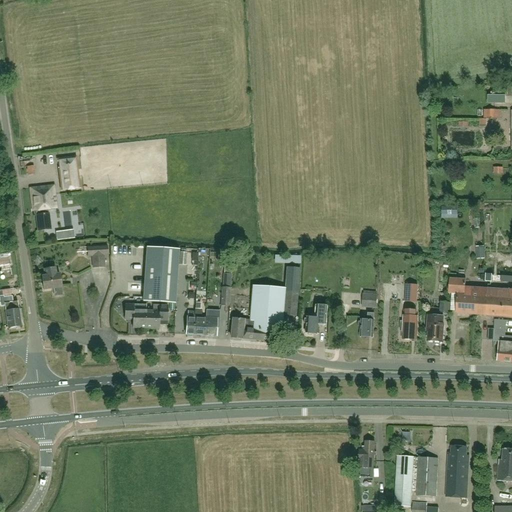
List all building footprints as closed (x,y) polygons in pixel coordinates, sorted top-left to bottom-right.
[(486,118),(501,119),(501,111),(486,110),(486,118)] [(75,158),(58,161),(62,191),(80,189),(75,158)] [(57,209),(54,186),(30,189),(33,212),(36,211),(38,231),(51,230),(48,210),(57,209)] [(476,260),(485,259),(484,246),(475,247),(476,260)] [(107,247),(87,248),(87,257),(91,257),(92,268),(104,268),(103,256),(108,256),(107,247)] [(147,248),(143,301),(175,303),(178,250),(147,248)] [(231,319),(230,338),(272,341),(273,331),(281,331),(282,317),(296,318),(300,269),(286,268),(284,289),(252,286),(249,321),(231,319)] [(61,295),(61,288),(59,275),(56,275),(55,269),(44,270),(44,276),(41,277),(43,291),(53,289),(53,296),(61,295)] [(489,301),(490,290),(465,288),(465,280),(449,279),(448,294),(457,294),(456,314),(480,316),(481,301),(489,301)] [(418,286),(406,285),(405,302),(417,302),(418,286)] [(221,288),(220,306),(229,306),(230,289),(221,288)] [(509,291),(490,290),(489,301),(481,301),(480,316),(511,317),(511,290),(509,290),(509,291)] [(377,295),(363,294),(362,294),(361,308),(373,308),(376,309),(377,295)] [(11,297),(3,298),(5,312),(8,329),(21,327),(19,310),(18,310),(17,302),(12,302),(11,297)] [(449,304),(440,303),(439,313),(448,313),(449,304)] [(146,313),(146,311),(146,306),(125,305),(125,317),(133,317),(132,329),(145,329),(146,313)] [(146,313),(145,329),(158,330),(159,318),(167,318),(167,307),(153,306),(152,312),(146,311),(146,313)] [(304,320),(304,324),(306,324),(306,334),(307,335),(311,336),(312,334),(318,334),(319,325),(325,325),(326,319),(326,306),(314,306),(314,318),(307,318),(306,320),(304,320)] [(206,318),(202,318),(202,309),(195,309),(195,313),(194,317),(193,336),(205,336),(205,337),(206,318)] [(400,322),(400,328),(402,328),(402,339),(416,340),(417,318),(416,317),(416,310),(404,310),(404,317),(403,317),(402,322),(400,322)] [(220,312),(206,311),(206,318),(205,337),(216,337),(217,325),(219,325),(220,312)] [(194,317),(195,313),(187,312),(186,335),(193,336),(194,317)] [(366,339),(367,337),(374,338),(375,321),(375,314),(368,314),(367,320),(362,320),(362,322),(360,322),(360,326),(362,326),(361,337),(362,337),(362,339),(366,339)] [(428,315),(427,333),(429,333),(428,342),(434,342),(435,344),(439,345),(441,342),(442,342),(443,324),(442,324),(443,316),(428,315)] [(498,342),(496,361),(511,362),(511,336),(505,336),(506,321),(494,320),(493,329),(488,329),(487,341),(493,341),(493,342),(498,342)] [(358,468),(358,477),(373,478),(373,469),(375,443),(366,442),(365,447),(363,446),(362,450),(360,450),(358,468)] [(448,455),(446,497),(467,498),(469,456),(466,456),(467,447),(451,446),(451,455),(448,455)] [(499,460),(497,481),(511,482),(511,450),(503,450),(502,460),(499,460)] [(397,457),(394,507),(411,508),(413,457),(397,457)] [(419,458),(416,496),(436,497),(438,460),(419,458)]
